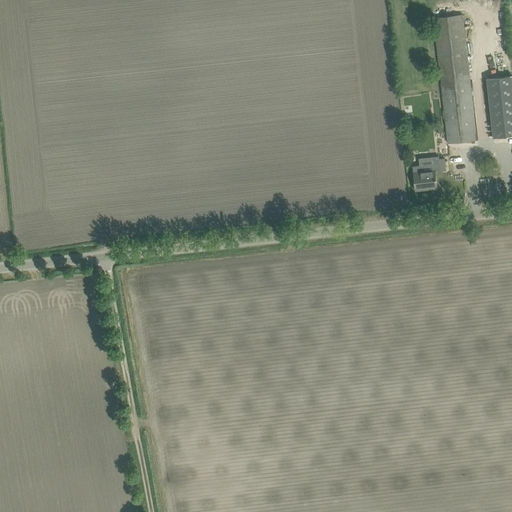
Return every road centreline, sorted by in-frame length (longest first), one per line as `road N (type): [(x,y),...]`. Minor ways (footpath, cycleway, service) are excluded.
road 1 (unclassified): [(0,268),(511,213)]
road 2 (track): [(152,511),(106,256)]
